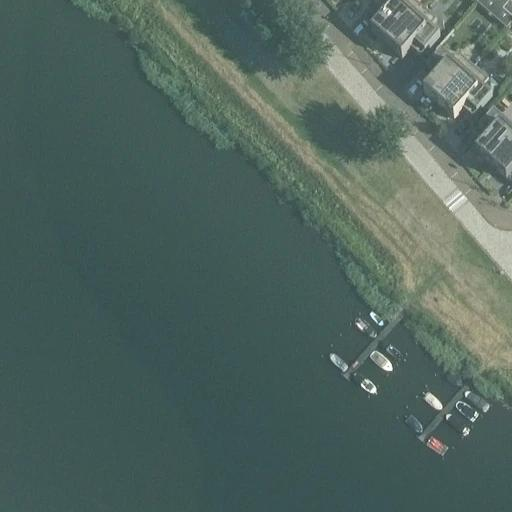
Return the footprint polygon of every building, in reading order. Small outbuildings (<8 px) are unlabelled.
[(387,48),(421,8),(411,0),(401,0),(399,2),(396,0),(383,0),(370,15),(380,24),(371,34),(387,48)] [(503,12),(511,20),(511,7),(509,4),(503,12)] [(436,22),(421,8),(387,48),(402,61),(411,51),(421,60),(440,38),(430,29),(436,22)] [(439,108),(473,69),(458,56),(452,63),(442,54),(422,76),(432,85),(424,95),(439,108)] [(489,83),(473,69),(439,108),(454,122),(463,112),(473,120),(492,98),(482,90),(489,83)] [(511,144),(511,130),(494,115),(474,137),(485,146),(476,155),(491,169),(511,144)] [(511,144),(491,169),(506,182),(511,175),(511,144)]
